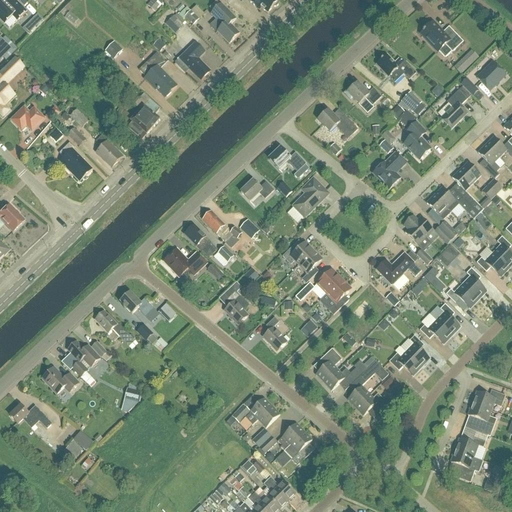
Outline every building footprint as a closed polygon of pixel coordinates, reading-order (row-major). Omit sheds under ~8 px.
[(13,0),(6,0),(5,2),(3,0),(0,0),(0,21),(5,26),(13,18),(17,23),(27,14),(13,0)] [(153,0),(147,7),(155,14),(162,7),(161,6),(163,3),(159,0),(153,0)] [(268,16),(279,3),(276,0),(249,0),(251,1),(249,3),(260,13),(262,11),(268,16)] [(229,46),(240,36),(231,27),(236,21),(222,6),(211,17),(223,29),(217,34),(229,46)] [(193,27),(199,21),(190,13),(184,19),(193,27)] [(38,16),(32,22),(37,27),(43,21),(38,16)] [(175,36),(184,27),(174,17),(165,26),(175,36)] [(452,55),(463,44),(449,29),(443,35),(434,25),(426,32),(425,32),(423,33),(424,34),(421,36),(438,55),(439,54),(444,59),(446,59),(452,54),(452,55)] [(0,41),(0,61),(1,62),(12,52),(1,41),(0,41)] [(160,54),(166,48),(159,41),(153,48),(160,54)] [(113,61),(123,52),(114,44),(105,53),(113,61)] [(211,73),(199,61),(205,55),(196,45),(179,61),(180,61),(176,65),(186,75),(190,71),(201,83),(211,73)] [(479,59),(472,52),(466,58),(473,65),(479,59)] [(177,88),(160,71),(166,65),(157,55),(147,65),(154,72),(144,81),(152,88),(153,87),(157,91),(156,92),(165,100),(177,88)] [(395,65),(388,57),(377,68),(389,80),(390,79),(396,85),(404,76),(410,82),(416,76),(405,64),(404,64),(400,61),(395,65)] [(3,118),(8,113),(3,108),(14,98),(5,88),(13,80),(25,69),(17,61),(5,72),(0,77),(0,116),(1,118),(3,118)] [(490,93),(505,78),(493,65),(477,80),(490,93)] [(462,87),(463,88),(471,97),(473,98),(478,93),(467,81),(462,87)] [(354,87),(345,95),(351,102),(354,100),(360,107),(368,116),(374,110),(373,108),(382,99),(374,90),(368,96),(359,85),(355,88),(354,87)] [(45,86),(40,91),(45,95),(49,90),(45,86)] [(460,108),(471,97),(463,88),(447,104),(453,110),(441,121),(451,131),(467,116),(460,108)] [(411,95),(402,104),(418,118),(426,109),(411,95)] [(135,119),(150,133),(159,122),(154,118),(160,112),(143,97),(135,107),(141,112),(135,119)] [(398,108),(392,114),(398,120),(404,114),(398,108)] [(50,124),(59,115),(54,109),(44,119),(50,124)] [(29,115),(24,110),(11,122),(19,130),(24,126),(32,133),(45,121),(34,110),(29,115)] [(405,115),(397,122),(405,131),(415,120),(407,112),(405,115)] [(150,133),(135,119),(134,120),(125,113),(117,123),(141,143),(150,133)] [(329,113),(319,122),(331,134),(337,129),(344,136),(349,131),(354,136),(359,132),(353,126),(345,118),(339,123),(329,113)] [(511,138),(511,122),(503,130),(511,138)] [(419,162),(431,151),(420,140),(426,135),(416,125),(407,134),(412,139),(404,147),(419,162)] [(79,149),(86,142),(74,130),(67,137),(79,149)] [(56,131),(51,136),(58,143),(63,138),(56,131)] [(112,171),(123,159),(107,143),(102,138),(97,143),(102,149),(96,155),(112,171)] [(486,147),(499,161),(506,153),(511,159),(511,148),(508,144),(503,149),(494,139),(486,147)] [(387,157),(393,151),(384,143),(379,148),(387,157)] [(80,184),(93,171),(73,152),(75,150),(70,145),(59,155),(64,160),(60,164),(80,184)] [(330,151),(336,158),(342,153),(335,146),(330,151)] [(494,165),(499,161),(486,147),(478,155),(486,164),(481,168),(479,166),(494,182),(499,177),(497,174),(500,171),(494,165)] [(293,163),(282,151),(270,162),(280,172),(288,164),(295,172),(298,169),(301,171),(307,166),(299,158),(293,163)] [(406,165),(396,155),(385,165),(385,164),(373,176),(389,192),(400,181),(395,176),(406,165)] [(460,172),(473,186),(481,178),(468,164),(460,172)] [(299,182),(310,171),(306,166),(295,178),(299,182)] [(465,194),(473,186),(460,172),(452,180),(465,194)] [(305,220),(307,217),(320,204),(318,202),(327,194),(313,181),(310,184),(311,185),(303,193),(306,196),(293,208),(305,220)] [(491,202),(502,191),(494,182),(482,194),(491,202)] [(263,193),(254,183),(242,195),(251,204),(260,196),(265,202),(275,193),(267,184),(262,189),(264,191),(263,193)] [(293,194),(288,188),(282,193),(287,199),(293,194)] [(479,217),(462,200),(457,205),(442,190),(434,197),(451,214),(459,207),(474,222),(479,217)] [(462,200),(479,217),(491,204),(486,200),(479,207),(467,195),(462,200)] [(443,222),(451,214),(434,197),(426,205),(443,222)] [(496,199),(492,203),(497,208),(501,204),(496,199)] [(1,214),(0,212),(0,221),(12,234),(24,223),(8,207),(1,214)] [(487,209),(483,214),(488,218),(492,214),(487,209)] [(219,223),(212,215),(205,222),(210,228),(209,228),(217,237),(218,237),(227,246),(234,238),(238,241),(242,237),(243,238),(244,237),(236,231),(232,236),(229,234),(230,233),(220,222),(219,223)] [(409,223),(426,240),(434,233),(421,219),(418,222),(413,218),(409,223)] [(484,218),(477,223),(483,232),(489,227),(484,218)] [(251,242),(259,233),(248,222),(239,230),(251,242)] [(418,248),(426,240),(409,223),(404,228),(408,232),(405,235),(418,248)] [(445,224),(440,229),(453,242),(458,237),(445,224)] [(461,225),(457,228),(463,234),(466,230),(461,225)] [(195,228),(186,237),(197,248),(196,249),(202,255),(203,254),(209,260),(218,252),(212,246),(210,247),(204,242),(206,240),(195,228)] [(435,234),(447,247),(453,242),(440,229),(435,234)] [(493,256),(508,270),(511,266),(511,257),(507,252),(511,248),(502,239),(497,244),(501,248),(493,256)] [(460,240),(453,246),(458,252),(465,245),(460,240)] [(0,259),(3,256),(4,257),(9,252),(6,248),(5,249),(0,244),(0,259)] [(299,267),(314,253),(305,244),(296,253),(292,249),(293,248),(294,248),(294,247),(282,258),(291,267),(295,263),(299,267)] [(444,269),(458,256),(449,247),(435,260),(444,269)] [(219,255),(228,264),(234,259),(224,249),(219,255)] [(253,261),(259,255),(255,251),(249,258),(253,261)] [(189,264),(177,252),(165,264),(180,280),(189,272),(195,278),(207,266),(198,256),(189,264)] [(427,268),(432,262),(422,252),(417,257),(427,268)] [(314,253),(299,267),(307,276),(302,281),(306,286),(319,273),(318,273),(317,275),(313,271),(322,262),(314,253)] [(421,273),(404,256),(392,268),(386,263),(377,272),(392,287),(407,271),(415,279),(421,273)] [(500,279),(508,270),(493,256),(485,264),(481,260),(477,265),(486,274),(490,270),(500,279)] [(218,282),(223,277),(214,267),(209,272),(218,282)] [(463,287),(478,302),(486,293),(476,284),(481,280),(471,271),(467,275),(471,279),(463,287)] [(245,279),(252,286),(259,279),(252,272),(245,279)] [(327,296),(342,282),(332,272),(317,286),(327,296)] [(263,278),(259,282),(264,287),(268,283),(263,278)] [(436,279),(431,285),(441,295),(447,289),(436,279)] [(424,281),(418,287),(424,292),(429,286),(424,281)] [(342,282),(327,296),(336,306),(329,313),(334,317),(345,306),(341,302),(351,291),(342,282)] [(300,304),(315,290),(310,285),(295,299),(300,304)] [(469,311),(478,302),(463,287),(455,296),(451,292),(446,296),(456,306),(460,301),(469,311)] [(239,328),(249,319),(235,304),(241,298),(237,294),(228,302),(232,307),(225,314),(239,328)] [(140,306),(131,296),(121,305),(132,317),(138,311),(146,319),(154,312),(145,302),(140,306)] [(392,296),(387,301),(395,309),(400,304),(392,296)] [(268,300),(266,308),(275,310),(277,302),(268,300)] [(436,323),(452,338),(460,329),(450,320),(454,315),(445,306),(440,311),(444,315),(436,323)] [(167,307),(159,314),(168,324),(176,316),(167,307)] [(306,307),(302,310),(307,315),(312,311),(309,307),(306,307)] [(109,318),(105,314),(101,318),(99,318),(97,320),(97,321),(96,323),(109,336),(114,331),(130,348),(136,343),(110,316),(109,318)] [(153,327),(162,319),(158,315),(149,323),(153,327)] [(316,316),(312,319),(317,324),(320,321),(316,316)] [(278,354),(288,344),(274,330),(280,324),(276,320),(267,328),(271,332),(264,339),(278,354)] [(443,347),(452,338),(436,323),(428,331),(424,328),(420,332),(429,341),(433,337),(443,347)] [(311,324),(307,327),(314,335),(318,331),(311,324)] [(147,343),(154,335),(145,326),(137,334),(147,343)] [(348,336),(343,342),(348,346),(353,341),(348,336)] [(406,355),(421,370),(429,361),(420,352),(424,348),(414,338),(409,343),(413,347),(406,355)] [(85,353),(77,344),(69,352),(80,364),(84,361),(92,370),(101,361),(89,349),(85,353)] [(101,360),(107,355),(97,344),(91,349),(101,360)] [(157,344),(153,348),(162,355),(165,351),(157,344)] [(324,385),(338,372),(335,368),(342,361),(332,351),(321,361),(326,367),(316,377),(324,385)] [(413,378),(421,370),(406,355),(401,360),(397,356),(389,364),(399,373),(403,369),(413,378)] [(94,383),(86,375),(88,373),(79,363),(72,370),(81,380),(81,379),(89,387),(94,383)] [(352,386),(361,378),(368,371),(360,363),(354,368),(356,370),(351,375),(346,380),(352,386)] [(361,378),(366,384),(382,369),(376,363),(368,371),(361,378)] [(65,381),(54,370),(43,381),(58,397),(65,390),(70,395),(80,386),(70,376),(65,381)] [(341,375),(338,372),(324,385),(332,393),(346,380),(351,375),(347,370),(341,375)] [(387,375),(380,381),(382,383),(389,377),(387,375)] [(391,380),(384,387),(389,392),(396,385),(391,380)] [(356,410),(370,396),(362,388),(348,402),(356,410)] [(139,404),(142,393),(128,390),(125,401),(139,404)] [(471,405),(491,413),(494,407),(501,409),(505,398),(491,392),(489,399),(476,394),(474,400),(473,399),(471,405)] [(370,396),(356,410),(364,418),(375,408),(381,414),(392,402),(386,396),(382,400),(378,395),(373,400),(370,396)] [(258,422),(272,409),(265,401),(250,414),(251,415),(245,420),(252,428),(258,422)] [(489,419),(491,413),(471,405),(469,411),(470,412),(468,417),(480,422),(478,428),(492,433),(497,421),(489,419)] [(243,407),(232,418),(239,425),(250,414),(243,407)] [(29,416),(22,408),(11,418),(19,427),(24,422),(32,431),(40,424),(47,432),(53,426),(36,409),(29,416)] [(272,409),(258,422),(266,431),(280,417),(272,409)] [(232,419),(227,424),(230,429),(236,423),(232,419)] [(283,439),(278,443),(282,447),(280,449),(284,454),(291,447),(305,434),(297,426),(283,439)] [(265,432),(252,444),(258,450),(271,439),(265,432)] [(81,433),(73,442),(87,453),(94,444),(81,433)] [(291,447),(284,454),(291,461),(292,462),(298,468),(309,457),(303,451),(309,445),(313,442),(305,434),(291,447)] [(247,435),(243,439),(248,444),(252,440),(247,435)] [(271,439),(258,450),(264,456),(265,457),(277,445),(271,439)] [(486,451),(484,450),(486,444),(474,439),(472,446),(459,441),(457,447),(456,446),(454,452),(481,462),(486,451)] [(481,462),(454,452),(452,458),(453,458),(450,464),(463,469),(461,475),(473,479),(475,473),(479,475),(483,463),(481,462)] [(291,461),(284,454),(276,462),(283,469),(291,461)] [(252,468),(260,476),(265,472),(257,463),(252,468)] [(242,469),(247,474),(252,468),(248,464),(242,469)] [(240,475),(235,480),(240,485),(245,480),(240,475)] [(271,479),(268,483),(288,504),(296,496),(284,484),(280,488),(271,479)] [(505,487),(488,481),(484,490),(501,497),(505,487)] [(237,482),(232,487),(239,494),(244,489),(237,482)] [(267,483),(264,486),(273,495),(268,499),(280,511),(288,504),(268,483),(267,483)] [(224,485),(219,491),(225,498),(231,492),(224,485)] [(244,506),(252,498),(250,495),(244,489),(239,494),(237,495),(236,497),(244,506)] [(217,494),(212,498),(220,505),(224,501),(217,494)] [(256,495),(252,498),(265,511),(279,511),(280,511),(268,499),(264,503),(256,495)] [(265,511),(252,498),(244,506),(250,511),(265,511)] [(225,502),(221,506),(227,511),(230,508),(225,502)]
